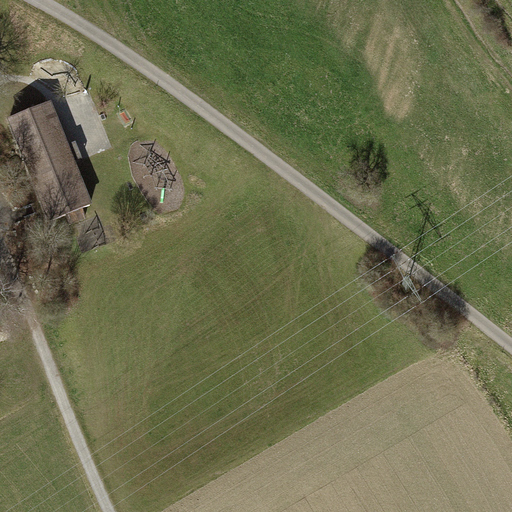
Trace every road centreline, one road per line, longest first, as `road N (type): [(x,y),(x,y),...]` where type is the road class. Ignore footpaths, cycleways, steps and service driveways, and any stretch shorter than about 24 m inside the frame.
road 1 (residential): [(36,0),(92,31),(511,352)]
road 2 (track): [(29,314),(110,511)]
